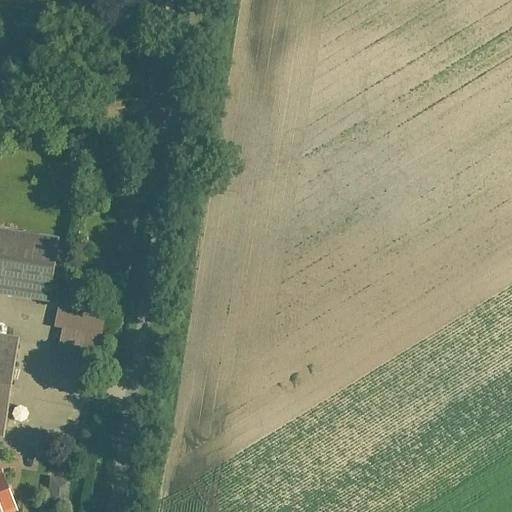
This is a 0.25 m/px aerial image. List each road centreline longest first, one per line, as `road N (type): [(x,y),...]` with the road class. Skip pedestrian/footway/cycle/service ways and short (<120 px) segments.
road 1 (track): [(179,0),(101,511)]
road 2 (track): [(118,396),(65,387),(37,358),(30,335),(0,324)]
